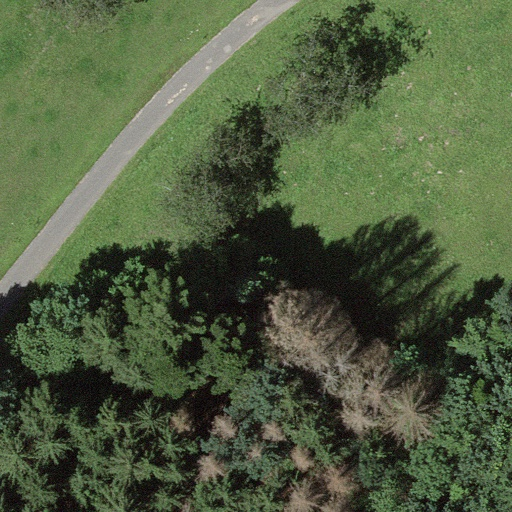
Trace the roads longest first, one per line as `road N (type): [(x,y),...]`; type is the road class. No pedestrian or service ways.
road 1 (track): [(0,299),(89,183),(227,37),(280,0)]
road 2 (track): [(370,511),(397,460),(511,312)]
